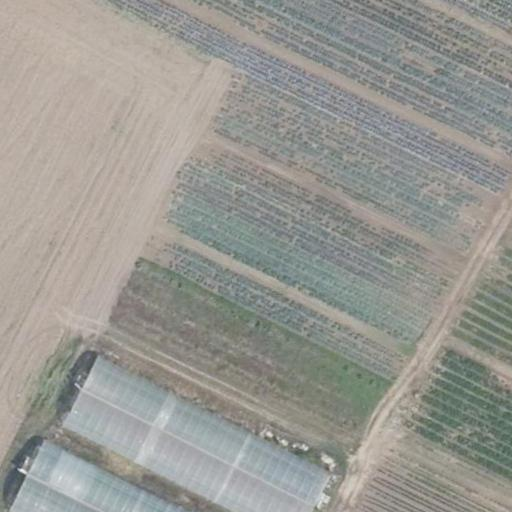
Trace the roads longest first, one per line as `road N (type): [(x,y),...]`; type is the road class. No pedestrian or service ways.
road 1 (track): [(475,278),(0,47)]
road 2 (track): [(338,511),(511,216)]
